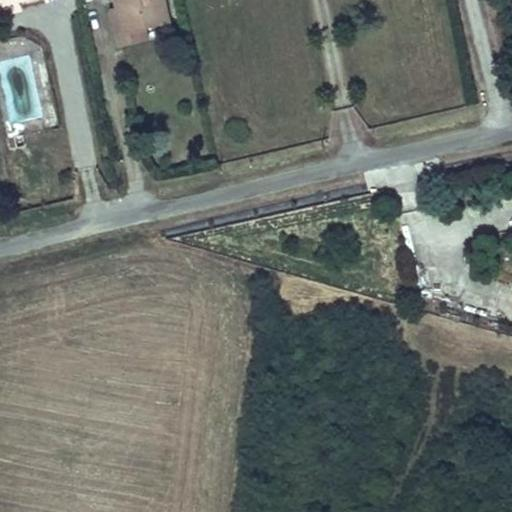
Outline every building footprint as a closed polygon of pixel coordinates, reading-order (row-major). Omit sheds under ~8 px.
[(167,23),(162,0),(114,0),(116,7),(122,32),(145,27),(167,23)] [(122,32),(116,7),(109,9),(116,42),(146,35),(145,27),(122,32)] [(53,125),(53,76),(2,76),(2,124),(53,125)] [(24,146),(22,135),(13,136),(15,148),(24,146)] [(431,191),(415,243),(489,264),(504,212),(431,191)]
